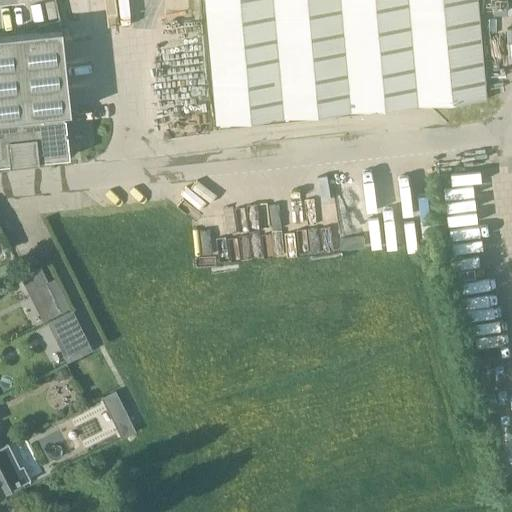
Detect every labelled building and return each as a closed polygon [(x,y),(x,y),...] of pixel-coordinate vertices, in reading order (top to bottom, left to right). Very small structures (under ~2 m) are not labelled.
[(205,0),(216,124),(486,99),(476,0),(205,0)] [(61,28),(60,22),(39,24),(40,31),(0,35),(0,159),(9,158),(10,164),(16,163),(16,158),(23,158),(25,162),(39,160),(38,155),(67,152),(67,156),(70,155),(64,113),(71,112),(62,29),(61,28)] [(6,263),(0,265),(0,281),(12,276),(6,263)] [(41,267),(20,277),(28,292),(37,288),(51,316),(63,310),(48,281),(41,267)] [(73,310),(47,323),(56,341),(81,328),(73,310)] [(65,366),(56,371),(59,377),(64,378),(70,375),(65,366)] [(115,390),(101,397),(121,437),(135,430),(115,390)] [(72,430),(82,450),(100,442),(91,421),(72,430)] [(0,494),(20,484),(13,469),(0,476),(0,494)] [(56,511),(47,492),(11,511),(56,511)]
